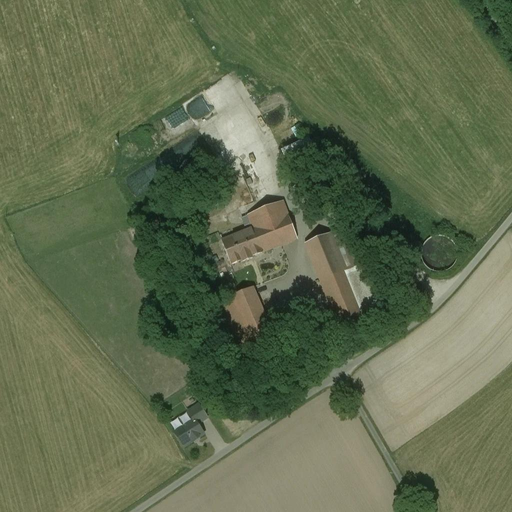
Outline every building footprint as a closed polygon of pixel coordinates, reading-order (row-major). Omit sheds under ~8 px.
[(315,136),(287,147),(297,173),(325,163),(315,136)] [(298,240),(283,202),(242,219),(245,227),(249,226),(251,230),(222,241),(231,266),(242,262),(242,263),(253,259),(253,257),(298,240)] [(152,240),(180,226),(174,214),(161,221),(159,216),(143,224),(152,240)] [(329,235),(306,245),(341,332),(366,322),(329,235)] [(276,341),(253,289),(214,305),(236,358),(276,341)] [(199,406),(188,413),(193,420),(194,420),(198,425),(208,419),(199,406)] [(193,420),(174,432),(184,448),(204,435),(198,425),(194,420),(193,420)]
